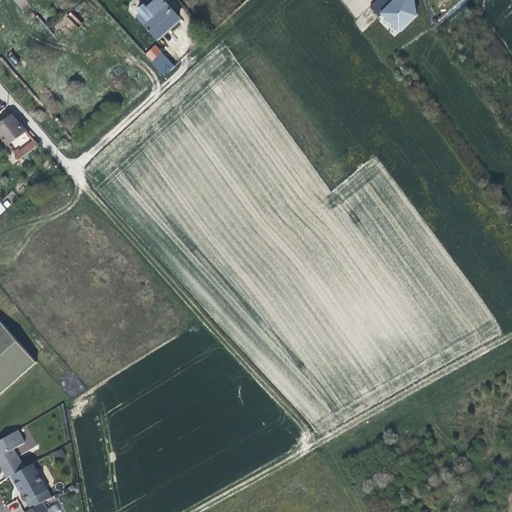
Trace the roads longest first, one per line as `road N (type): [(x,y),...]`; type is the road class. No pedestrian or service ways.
road 1 (track): [(260,0),(71,169),(303,428),(304,447)]
road 2 (track): [(188,511),(511,333)]
